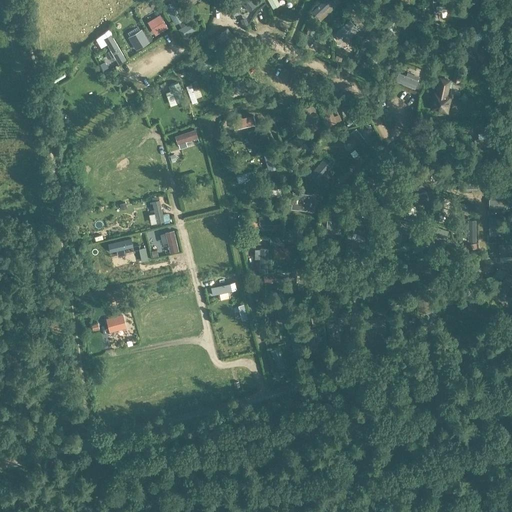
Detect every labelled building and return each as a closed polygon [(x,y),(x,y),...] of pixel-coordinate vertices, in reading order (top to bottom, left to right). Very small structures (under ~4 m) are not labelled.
[(240,0),(242,1),(250,11),(256,5),(252,0),(240,0)] [(268,0),(273,8),(280,4),(277,0),(268,0)] [(320,12),(325,7),(332,1),(336,6),(342,0),(341,0),(322,0),(315,7),(320,12)] [(181,28),(184,26),(181,20),(182,19),(171,1),(164,5),(175,24),(177,22),(181,28)] [(344,8),(348,13),(355,7),(350,3),(344,8)] [(443,12),(455,11),(458,10),(457,4),(439,6),(440,13),(443,12)] [(158,21),(162,28),(168,25),(158,8),(152,11),(158,21)] [(392,36),(398,19),(391,17),(386,34),(392,36)] [(191,21),(184,26),(181,28),(179,29),(184,38),(196,30),(191,21)] [(331,38),(338,45),(356,29),(349,21),(331,38)] [(465,39),(474,35),(483,31),(480,23),(461,31),(465,39)] [(309,27),(303,44),(303,46),(307,48),(309,47),(315,29),(309,27)] [(215,37),(227,53),(239,45),(227,29),(215,37)] [(149,42),(141,30),(129,37),(134,46),(137,50),(149,42)] [(107,58),(109,58),(113,56),(114,57),(118,64),(126,59),(110,33),(103,38),(110,50),(104,53),(107,58)] [(374,41),(363,61),(382,71),(387,61),(383,59),(389,49),(374,41)] [(478,66),(468,46),(461,49),(470,70),(478,66)] [(199,69),(206,64),(212,60),(207,52),(188,66),(193,74),(199,69)] [(458,83),(460,75),(461,70),(455,69),(453,81),(458,83)] [(418,89),(420,84),(418,82),(420,78),(408,73),(406,77),(399,73),(396,80),(415,89),(418,89)] [(60,74),(56,80),(60,83),(65,76),(60,74)] [(435,94),(432,109),(448,112),(451,97),(447,96),(450,81),(440,79),(437,94),(435,94)] [(171,84),(173,89),(177,102),(184,100),(178,82),(171,84)] [(236,82),(216,92),(220,99),(240,89),(236,82)] [(196,90),(194,84),(186,87),(191,104),(198,102),(194,91),(196,90)] [(259,90),(254,95),(259,99),(263,95),(259,90)] [(328,124),(335,122),(333,116),(329,103),(322,106),(328,124)] [(357,104),(351,108),(362,122),(362,123),(368,119),(357,104)] [(312,129),(321,126),(314,105),(305,108),(312,129)] [(289,111),(290,116),(293,129),(299,128),(295,110),(289,111)] [(238,124),(241,124),(252,121),(255,120),(254,114),(237,119),(238,124)] [(186,141),(197,137),(194,128),(175,135),(178,144),(186,141)] [(425,149),(430,147),(425,128),(419,130),(425,149)] [(367,145),(355,129),(349,133),(362,149),(367,145)] [(249,136),(251,142),(254,140),(267,136),(265,130),(249,136)] [(437,151),(445,150),(443,130),(435,131),(437,151)] [(284,145),(288,151),(305,140),(301,134),(284,145)] [(490,139),(478,140),(474,141),(475,148),(495,146),(494,139),(490,139)] [(360,156),(354,149),(349,152),(355,160),(360,156)] [(264,152),(270,171),(277,169),(271,150),(264,152)] [(488,173),(480,154),(473,157),(481,176),(488,173)] [(332,164),(324,158),(309,176),(317,182),(318,181),(322,184),(327,178),(323,175),(332,164)] [(416,176),(416,171),(421,171),(420,165),(402,165),(403,171),(408,171),(408,176),(416,176)] [(257,178),(255,171),(237,177),(239,184),(257,178)] [(473,189),(473,190),(477,190),(477,181),(459,181),(459,189),(459,190),(461,190),(469,190),(469,189),(473,189)] [(269,189),(270,196),(281,196),(281,188),(269,189)] [(291,209),(300,210),(302,194),(293,193),(292,197),(290,197),(289,204),(291,204),(291,209)] [(306,194),(304,211),(314,212),(316,196),(306,194)] [(406,208),(425,202),(422,194),(403,201),(406,208)] [(508,199),(496,199),(489,199),(489,207),(510,207),(510,199),(508,199)] [(154,214),(157,224),(164,222),(160,200),(152,202),(154,214)] [(471,207),(456,200),(454,205),(468,212),(471,207)] [(132,207),(131,201),(119,204),(121,210),(132,207)] [(435,201),(435,221),(444,221),(444,201),(435,201)] [(342,214),(334,213),(333,227),(328,227),(327,235),(340,235),(342,214)] [(280,224),(280,216),(260,216),(260,224),(280,224)] [(412,235),(415,224),(395,220),(393,227),(405,230),(404,234),(412,235)] [(424,224),(422,232),(446,239),(448,232),(424,224)] [(178,251),(174,230),(166,232),(168,242),(170,253),(178,251)] [(270,246),(283,247),(284,237),(271,236),(270,246)] [(366,243),(353,238),(348,236),(345,243),(364,250),(367,243),(366,243)] [(108,244),(110,252),(133,247),(131,239),(108,244)] [(491,244),(491,252),(511,252),(511,244),(491,244)] [(289,260),(289,254),(296,254),(297,246),(289,245),(289,249),(275,248),(274,259),(289,260)] [(142,261),(148,260),(145,248),(139,249),(142,261)] [(260,248),(260,259),(259,272),(267,272),(267,249),(260,248)] [(461,272),(476,265),(473,259),(459,266),(461,272)] [(429,265),(418,266),(419,281),(430,280),(429,265)] [(298,290),(297,279),(296,270),(289,271),(291,291),(298,290)] [(339,271),(337,279),(352,283),(354,275),(339,271)] [(282,273),(264,276),(265,284),(284,280),(282,273)] [(497,292),(509,300),(511,294),(511,281),(506,278),(497,292)] [(239,293),(235,279),(230,280),(234,294),(239,293)] [(378,286),(392,294),(396,287),(382,280),(378,286)] [(209,286),(211,294),(231,289),(229,281),(209,286)] [(447,306),(446,297),(451,296),(451,290),(441,291),(441,306),(447,306)] [(471,310),(469,290),(463,291),(464,310),(471,310)] [(425,312),(427,314),(431,313),(432,311),(429,292),(417,294),(420,313),(425,312)] [(277,308),(280,318),(276,319),(278,326),(282,325),(289,324),(284,306),(277,308)] [(405,327),(405,326),(407,306),(400,306),(399,326),(405,327)] [(317,324),(324,323),(322,309),(314,310),(317,324)] [(123,316),(107,320),(110,332),(126,328),(123,316)] [(327,325),(330,345),(337,344),(334,324),(327,325)] [(314,329),(306,330),(309,351),(317,350),(315,337),(317,337),(316,330),(314,330),(314,329)] [(290,333),(295,355),(303,353),(298,332),(290,333)] [(286,364),(278,347),(271,350),(279,368),(286,364)]
